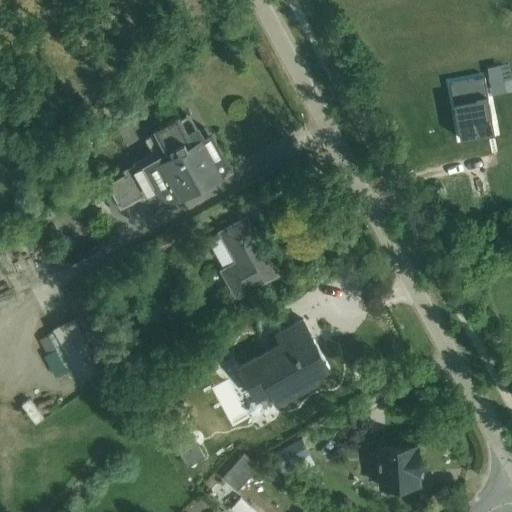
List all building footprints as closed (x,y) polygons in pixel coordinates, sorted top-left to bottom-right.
[(494,133),(484,77),(450,83),(460,139),(494,133)] [(252,97),(236,94),(233,111),(249,114),(252,97)] [(224,169),(202,129),(128,169),(142,195),(169,180),(177,195),(224,169)] [(497,200),(499,210),(511,207),(511,169),(465,180),(471,206),(497,200)] [(247,212),(204,231),(233,295),(276,275),(247,212)] [(61,371),(75,364),(83,380),(109,367),(81,313),(41,333),(61,371)] [(306,322),(234,358),(256,403),(269,396),(274,407),(316,386),(310,375),(328,366),(306,322)] [(25,402),(40,419),(49,412),(34,394),(25,402)] [(412,436),(375,437),(378,482),(414,481),(412,436)] [(267,511),(245,492),(234,504),(243,511),(267,511)] [(313,511),(302,500),(290,511),(313,511)]
